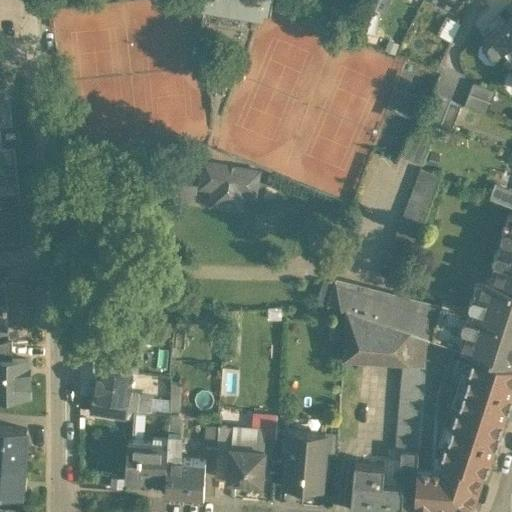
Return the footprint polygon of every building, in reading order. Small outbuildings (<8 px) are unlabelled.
[(270,0),(192,0),(192,3),(258,14),(258,8),(269,8),(270,0)] [(390,0),(376,0),(373,6),(385,11),(390,0)] [(487,0),(490,3),(479,12),(475,21),(486,34),(505,18),(498,10),(509,0),(487,0)] [(511,11),(505,18),(486,34),(484,36),(484,43),(492,53),(499,53),(503,50),(511,60),(511,11)] [(496,90),(473,81),(465,103),(487,112),(496,90)] [(8,86),(0,87),(0,108),(10,108),(8,86)] [(450,100),(439,95),(431,118),(441,122),(442,122),(450,100)] [(461,104),(450,100),(442,122),(452,126),(461,104)] [(14,146),(1,148),(0,137),(0,122),(11,121),(10,108),(0,108),(0,185),(1,185),(2,186),(17,184),(14,146)] [(430,142),(409,134),(401,154),(422,163),(430,142)] [(260,169),(204,161),(200,186),(213,188),(211,204),(240,208),(243,192),(256,195),(258,182),(260,169)] [(421,167),(382,273),(403,281),(442,175),(421,167)] [(511,188),(495,182),(490,196),(511,204),(511,188)] [(17,184),(2,186),(1,185),(0,185),(0,239),(21,238),(18,208),(20,208),(17,184)] [(511,226),(495,278),(511,284),(511,226)] [(511,284),(495,278),(487,276),(475,311),(464,345),(474,349),(511,362),(511,360),(510,360),(511,353),(511,284)] [(442,304),(337,277),(336,281),(330,303),(330,304),(336,306),(336,305),(347,307),(349,308),(428,334),(464,345),(475,311),(443,300),(442,304)] [(336,281),(325,278),(319,300),(330,303),(336,281)] [(5,280),(0,280),(0,328),(8,328),(10,328),(9,322),(8,322),(7,310),(7,305),(8,304),(8,298),(7,285),(6,279),(5,279),(5,280)] [(26,283),(7,285),(8,298),(27,296),(26,283)] [(8,298),(8,304),(7,305),(7,310),(28,308),(27,296),(8,298)] [(349,308),(347,307),(347,309),(343,356),(403,361),(426,362),(428,334),(349,308)] [(28,308),(7,310),(8,322),(9,322),(29,320),(28,308)] [(139,318),(95,318),(95,319),(99,319),(99,354),(122,354),(139,354),(139,318)] [(29,320),(9,322),(10,328),(8,328),(9,339),(12,338),(30,332),(29,320)] [(9,339),(0,341),(0,358),(12,358),(12,338),(9,339)] [(511,392),(511,362),(474,350),(440,456),(445,458),(442,468),(418,465),(415,505),(436,507),(436,509),(448,510),(448,508),(462,509),(464,511),(474,504),(472,502),(483,470),(487,471),(496,443),(498,443),(501,431),(500,431),(508,406),(510,406),(511,398),(511,394),(511,392)] [(122,354),(99,354),(99,363),(95,363),(95,365),(99,365),(121,369),(122,354)] [(12,358),(0,358),(0,400),(7,400),(12,395),(12,394),(29,394),(29,358),(12,358)] [(426,362),(403,361),(396,450),(402,450),(402,449),(419,450),(426,362)] [(121,369),(99,365),(91,410),(126,415),(127,409),(135,410),(135,409),(151,410),(153,397),(153,396),(139,395),(139,394),(130,393),(133,371),(121,369)] [(180,382),(172,382),(171,395),(179,395),(180,382)] [(171,399),(153,397),(151,410),(170,412),(170,404),(171,399)] [(0,425),(0,459),(25,461),(27,427),(0,425)] [(338,432),(293,427),(291,451),(290,451),(289,461),(287,483),(322,487),(325,456),(336,457),(338,432)] [(169,440),(129,437),(126,477),(127,477),(127,472),(167,475),(166,479),(167,479),(168,455),(169,440)] [(265,448),(231,445),(229,478),(262,481),(265,448)] [(400,482),(383,481),(385,464),(355,461),(351,509),(386,511),(413,511),(415,505),(418,465),(419,450),(402,449),(402,450),(400,482)] [(206,459),(168,455),(167,479),(166,492),(189,494),(204,496),(206,459)] [(25,461),(0,459),(0,492),(22,494),(25,461)] [(289,461),(276,459),(274,482),(287,483),(289,461)]
